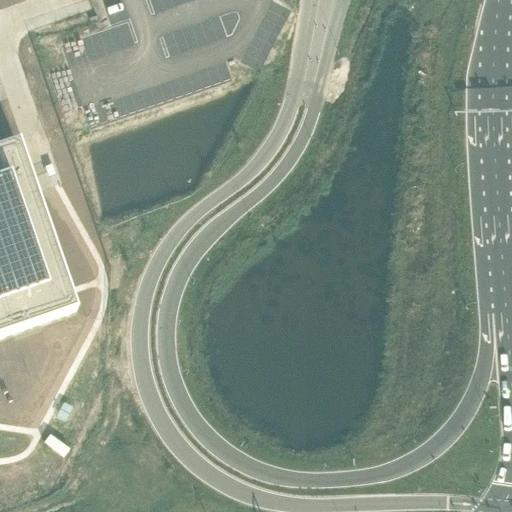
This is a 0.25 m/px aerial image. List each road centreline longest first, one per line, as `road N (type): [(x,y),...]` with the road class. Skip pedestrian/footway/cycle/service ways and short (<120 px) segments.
road 1 (trunk): [(511,316),(453,429),(406,466),(363,477),(283,479),(230,456),(202,431),(166,356),(173,294),(204,240),(299,152),(321,77)]
road 2 (trunk): [(321,77),(251,169),(190,219),(153,269),(137,352),(151,403),(206,473),(246,494),(307,507),(500,507)]
road 3 (trunk): [(504,0),(499,102),(511,305)]
